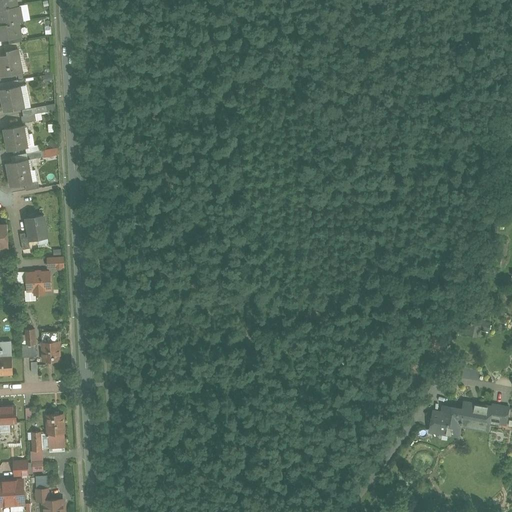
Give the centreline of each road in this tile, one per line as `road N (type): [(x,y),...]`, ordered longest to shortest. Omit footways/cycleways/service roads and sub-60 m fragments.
road 1 (tertiary): [(63,0),(86,384)]
road 2 (tertiary): [(86,384),(93,511)]
